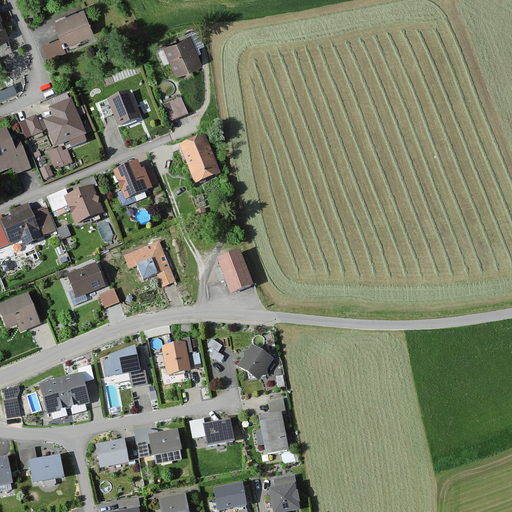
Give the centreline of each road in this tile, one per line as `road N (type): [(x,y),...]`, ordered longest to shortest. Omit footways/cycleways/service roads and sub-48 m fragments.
road 1 (unclassified): [(0,377),(172,314),(398,325),(511,313)]
road 2 (residential): [(0,206),(189,127),(204,109),(204,54)]
road 3 (track): [(152,145),(199,261),(200,311)]
road 4 (residential): [(225,403),(74,432)]
road 5 (residential): [(12,0),(37,75),(30,96),(0,112)]
